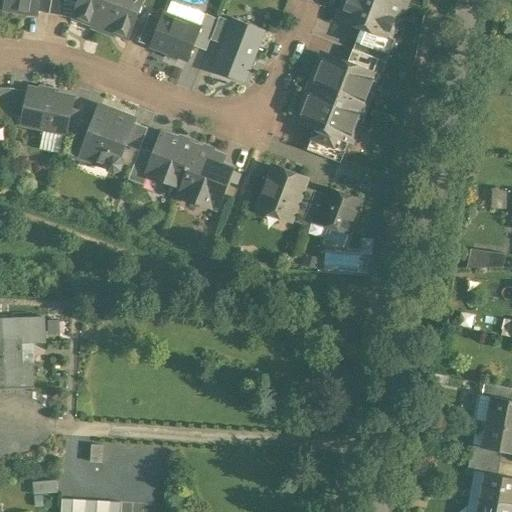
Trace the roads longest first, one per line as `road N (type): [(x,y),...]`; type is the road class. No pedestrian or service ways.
road 1 (tertiary): [(471,0),(375,511)]
road 2 (residential): [(0,54),(36,54),(219,118),(243,117),(259,105),(303,0)]
